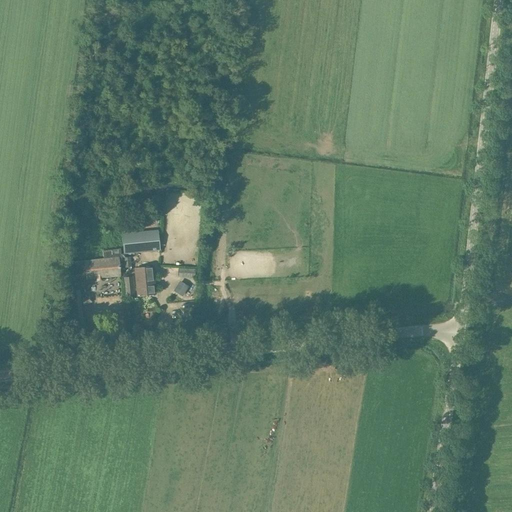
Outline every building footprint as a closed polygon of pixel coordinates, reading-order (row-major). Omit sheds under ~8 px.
[(123,254),(160,251),(158,230),(121,233),(123,254)] [(102,252),(103,259),(85,261),(64,263),(63,292),(67,332),(80,331),(76,290),(86,278),(96,277),(97,281),(102,281),(102,277),(119,275),(119,269),(122,269),(121,258),(124,257),(124,254),(120,255),(120,250),(102,252)] [(152,267),(135,269),(137,296),(155,294),(152,267)] [(194,270),(179,269),(178,277),(194,278),(194,270)] [(126,296),(133,295),(132,277),(124,277),(126,296)]
